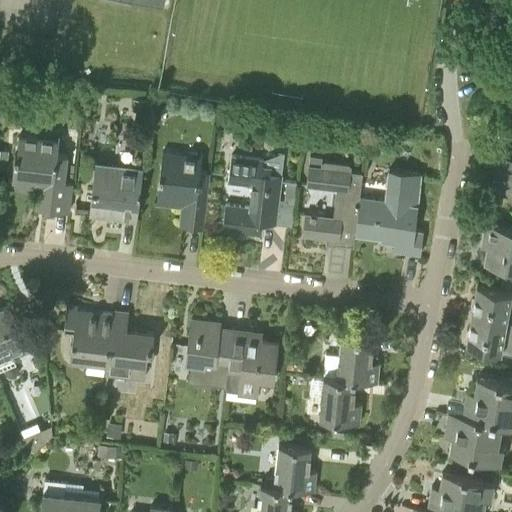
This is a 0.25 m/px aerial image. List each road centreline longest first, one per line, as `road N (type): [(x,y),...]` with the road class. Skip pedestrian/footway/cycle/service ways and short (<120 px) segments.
road 1 (residential): [(0,257),(430,304)]
road 2 (residential): [(430,304),(453,166),(448,39),(462,0)]
road 3 (residential): [(349,511),(403,422),(430,304)]
